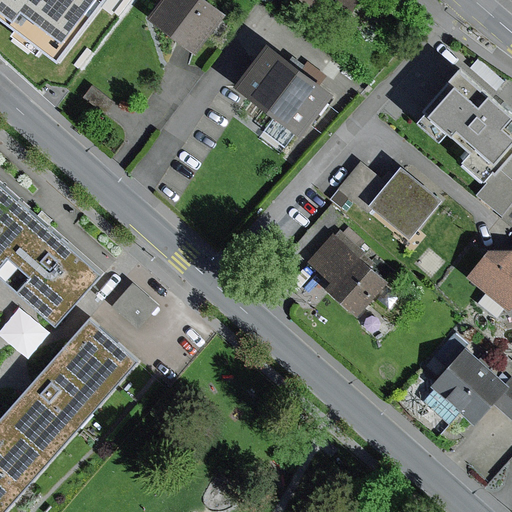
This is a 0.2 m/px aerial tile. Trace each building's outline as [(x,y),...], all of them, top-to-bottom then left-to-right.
[(106,0),(0,0),(0,2),(0,5),(27,24),(32,18),(46,28),(42,34),(68,53),(106,0)] [(226,14),(207,0),(165,0),(153,17),(187,43),(198,51),(226,14)] [(314,0),(294,0),(306,10),(314,0)] [(367,0),(331,0),(355,17),(367,0)] [(332,92),(270,44),(238,85),(300,133),(332,92)] [(511,110),(463,67),(415,121),(492,190),(511,167),(511,110)] [(115,102),(94,87),(86,98),(107,114),(111,108),(115,102)] [(366,162),(347,185),(412,237),(446,196),(407,164),(391,182),(366,162)] [(97,274),(0,191),(0,281),(53,326),(97,274)] [(328,234),(305,260),(330,283),(321,293),(354,322),(387,286),(328,234)] [(487,252),(469,282),(507,316),(511,309),(511,250),(510,253),(487,252)] [(159,307),(134,286),(115,309),(139,330),(159,307)] [(91,316),(0,418),(0,465),(26,488),(140,360),(91,316)] [(511,389),(511,391),(468,351),(433,388),(476,428),(497,406),(511,419),(511,389)] [(0,511),(3,511),(26,488),(0,465),(0,511)]
